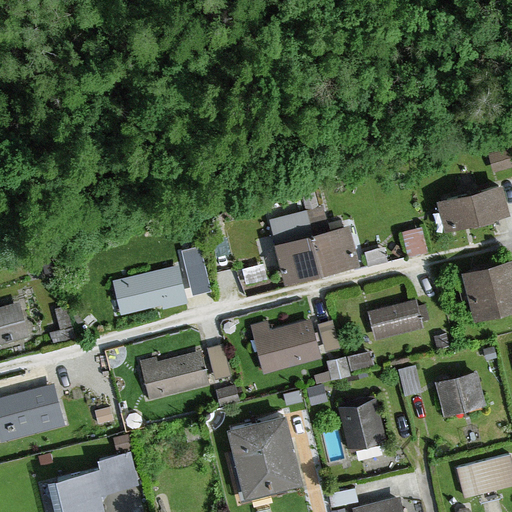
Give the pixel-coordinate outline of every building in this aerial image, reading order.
[(500,181),(438,197),(446,226),(507,210),(500,181)] [(306,213),(271,222),(286,280),(357,262),(349,230),(313,239),(306,213)] [(406,223),(411,247),(428,243),(423,220),(406,223)] [(202,238),(184,243),(196,287),(214,282),(202,238)] [(187,298),(177,258),(113,273),(122,313),(187,298)] [(511,267),(467,278),(476,317),(511,308),(511,267)] [(0,335),(27,328),(17,293),(0,297),(0,335)] [(362,309),(369,334),(419,320),(412,295),(362,309)] [(246,325),(257,363),(312,347),(302,309),(246,325)] [(325,342),(341,337),(332,309),(317,314),(325,342)] [(224,334),(209,338),(218,370),(233,366),(224,334)] [(138,355),(148,393),(205,377),(195,340),(138,355)] [(474,366),(436,377),(446,409),(484,398),(474,366)] [(0,389),(0,435),(61,419),(49,376),(0,389)] [(373,395),(341,404),(351,441),(384,432),(373,395)] [(228,423),(246,492),(302,477),(283,409),(228,423)] [(47,477),(55,511),(102,511),(97,490),(136,481),(128,448),(100,455),(102,464),(47,477)] [(511,472),(507,453),(454,466),(462,494),(511,481),(511,472)] [(356,511),(400,511),(398,500),(356,511)]
